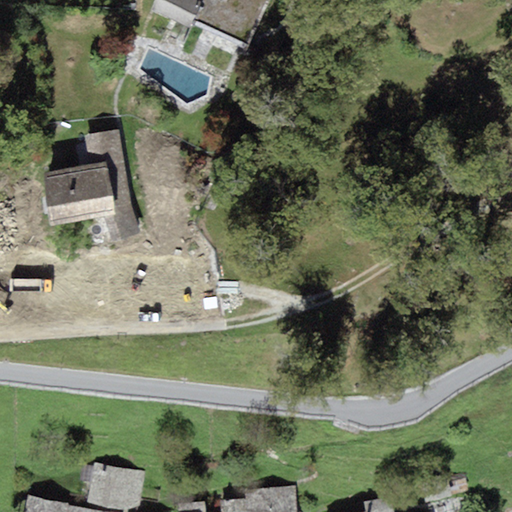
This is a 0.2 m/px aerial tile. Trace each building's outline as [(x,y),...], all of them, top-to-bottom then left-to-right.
[(193,22),(202,3),(194,0),(155,0),(150,13),(189,30),(193,22)] [(270,0),(203,0),(202,3),(193,22),(248,48),(270,0)] [(136,219),(122,130),(84,136),(89,167),(42,174),(50,227),(104,218),(105,224),(112,244),(146,236),(136,219)] [(216,251),(196,253),(199,279),(219,276),(216,251)] [(137,511),(144,471),(93,463),(87,505),(134,511),(137,511)] [(294,511),(293,486),(245,490),(246,499),(246,511),(294,511)] [(66,511),(67,507),(68,503),(29,496),(24,511),(66,511)] [(364,511),(392,511),(392,507),(390,496),(362,501),(364,511)] [(246,511),(246,499),(221,501),(221,511),(246,511)] [(177,504),(177,511),(204,511),(203,502),(177,504)]
